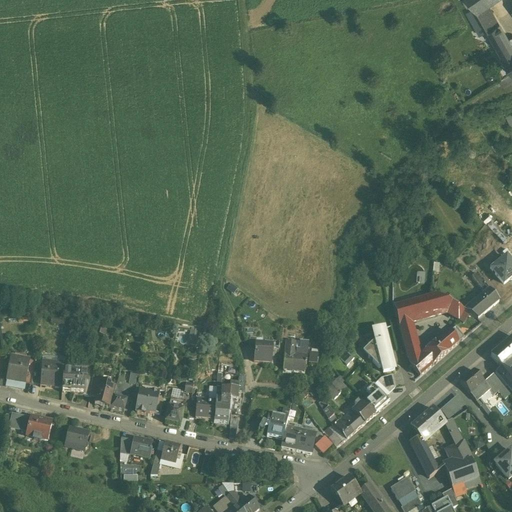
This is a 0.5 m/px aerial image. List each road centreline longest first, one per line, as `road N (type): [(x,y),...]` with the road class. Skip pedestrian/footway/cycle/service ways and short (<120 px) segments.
road 1 (track): [(243,0),(253,104),(220,289),(248,387)]
road 2 (residential): [(0,391),(312,471),(320,481)]
road 3 (residential): [(511,322),(320,481)]
